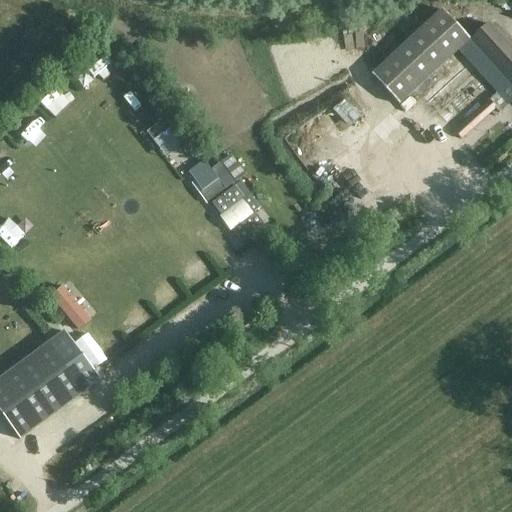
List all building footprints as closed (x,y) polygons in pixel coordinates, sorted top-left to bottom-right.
[(468,40),(466,38),(439,9),(368,74),(396,104),(412,88),(457,138),(491,108),(496,112),(508,101),(511,104),(511,103),(511,52),(486,24),(468,40)] [(210,171),(225,190),(234,183),(220,164),(210,171)] [(195,183),(208,202),(224,190),(210,172),(195,183)] [(234,187),(211,205),(221,217),(231,230),(240,243),(263,226),(254,213),(260,208),(250,195),(243,200),(234,187)] [(64,332),(0,379),(0,414),(19,441),(99,381),(64,332)]
